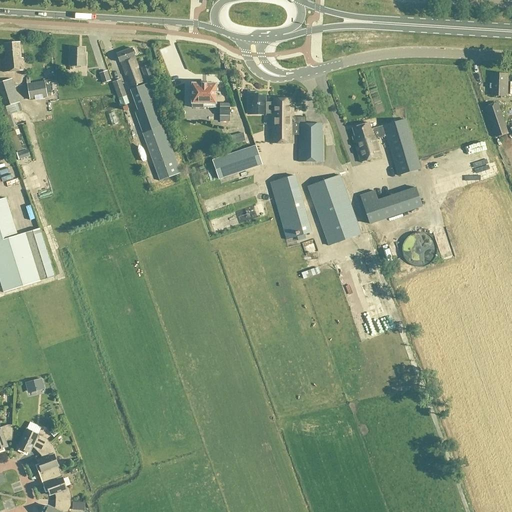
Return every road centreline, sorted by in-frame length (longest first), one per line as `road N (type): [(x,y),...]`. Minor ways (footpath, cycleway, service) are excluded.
road 1 (unclassified): [(511,58),(397,54),(291,75)]
road 2 (primary): [(0,11),(217,30)]
road 3 (primary): [(511,32),(372,23)]
